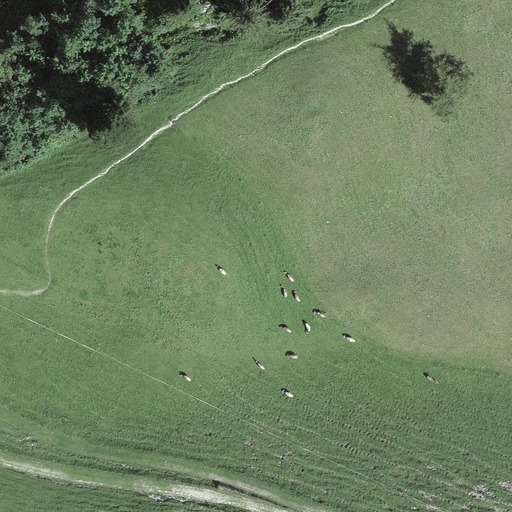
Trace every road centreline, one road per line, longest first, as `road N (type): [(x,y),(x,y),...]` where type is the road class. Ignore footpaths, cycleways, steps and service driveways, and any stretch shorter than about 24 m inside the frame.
road 1 (track): [(0,404),(70,440),(209,469),(321,511)]
road 2 (track): [(268,511),(0,459)]
